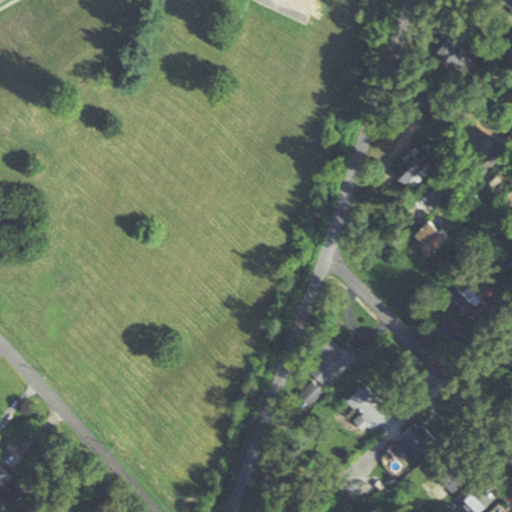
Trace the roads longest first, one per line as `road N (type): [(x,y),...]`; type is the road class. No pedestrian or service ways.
road 1 (residential): [(414,0),(266,436),(231,511)]
road 2 (residential): [(511,444),(327,254)]
road 3 (residential): [(159,511),(0,343)]
